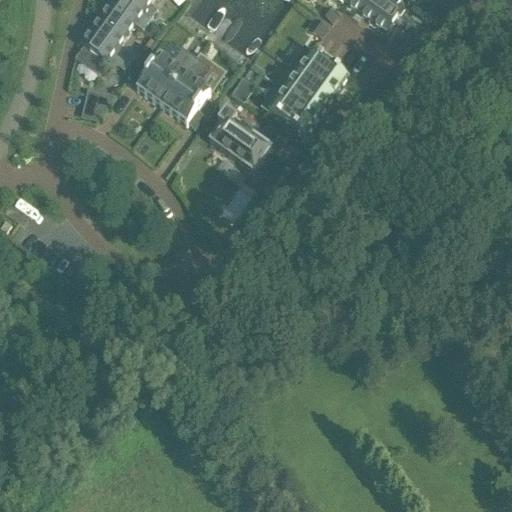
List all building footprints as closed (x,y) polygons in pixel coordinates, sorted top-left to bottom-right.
[(156,0),(116,0),(109,11),(143,35),(157,15),(150,9),(156,0)] [(332,0),(346,10),(352,0),(332,0)] [(352,0),(346,10),(385,38),(404,12),(386,0),(352,0)] [(135,30),(109,11),(81,50),(107,69),(110,65),(124,76),(134,62),(120,51),(135,30)] [(337,21),(330,16),(325,23),(332,28),(337,21)] [(328,33),(321,28),(314,38),(321,43),(328,33)] [(164,33),(157,29),(150,39),(157,44),(164,33)] [(394,36),(386,46),(404,60),(411,49),(394,36)] [(304,52),(290,72),(334,104),(349,84),(304,52)] [(162,113),(196,65),(182,55),(171,70),(160,62),(159,64),(152,59),(137,79),(144,84),(136,95),(162,113)] [(210,75),(196,65),(162,113),(187,131),(188,130),(195,135),(205,121),(198,116),(210,98),(199,90),(210,75)] [(254,65),(249,72),(263,82),(268,74),(254,65)] [(249,72),(244,80),(258,89),(263,82),(249,72)] [(290,72),(275,92),(320,124),(334,104),(290,72)] [(320,124),(275,92),(261,111),(306,144),(320,124)] [(237,125),(226,117),(218,129),(221,131),(209,147),(254,179),(272,154),(235,127),(237,125)] [(5,226),(0,233),(7,239),(12,231),(5,226)]
